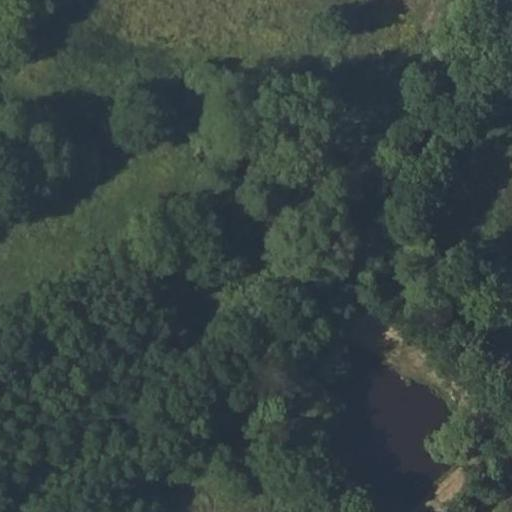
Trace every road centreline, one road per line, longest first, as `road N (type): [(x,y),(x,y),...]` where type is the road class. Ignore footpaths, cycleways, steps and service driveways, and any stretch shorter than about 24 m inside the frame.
road 1 (track): [(487,0),(373,223),(306,282),(0,506)]
road 2 (track): [(0,137),(213,100),(373,223),(511,361)]
